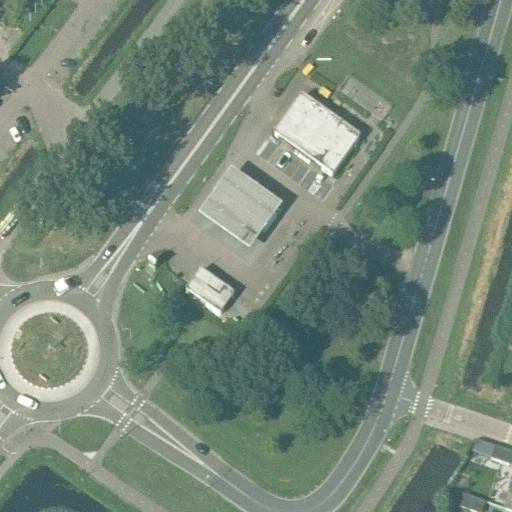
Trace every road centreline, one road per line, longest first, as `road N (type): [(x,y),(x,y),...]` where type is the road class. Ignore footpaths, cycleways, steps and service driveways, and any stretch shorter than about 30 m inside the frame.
road 1 (tertiary): [(386,393),(500,0)]
road 2 (secondary): [(87,304),(302,0)]
road 3 (unclassified): [(177,0),(0,241)]
road 4 (tertiary): [(98,388),(274,511)]
road 5 (tertiary): [(308,511),(351,469),(386,393)]
